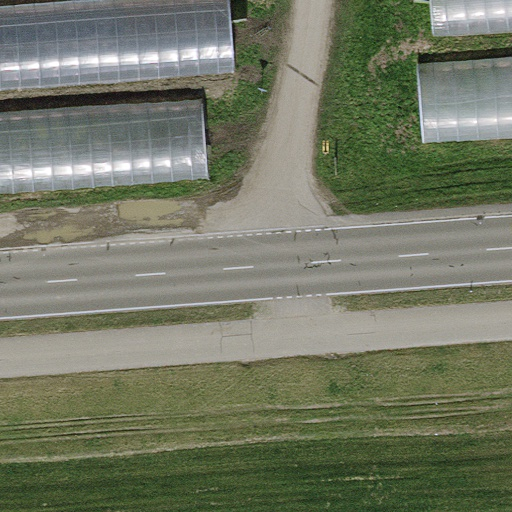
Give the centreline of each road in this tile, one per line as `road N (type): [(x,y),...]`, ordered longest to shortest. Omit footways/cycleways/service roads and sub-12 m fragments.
road 1 (secondary): [(286,263),(0,284)]
road 2 (residential): [(286,263),(281,179),(315,0)]
road 3 (secondary): [(511,247),(286,263)]
